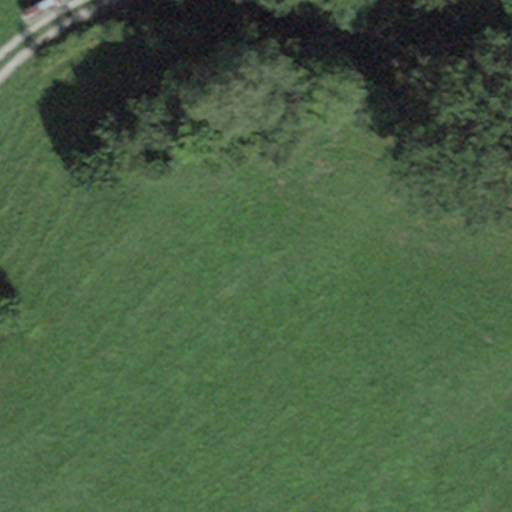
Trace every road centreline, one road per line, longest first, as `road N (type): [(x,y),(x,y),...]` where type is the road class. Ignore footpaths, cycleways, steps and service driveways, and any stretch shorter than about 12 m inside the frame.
road 1 (track): [(289,0),(511,88)]
road 2 (track): [(342,17),(409,76),(468,145),(511,171)]
road 3 (track): [(0,65),(60,18),(100,0)]
